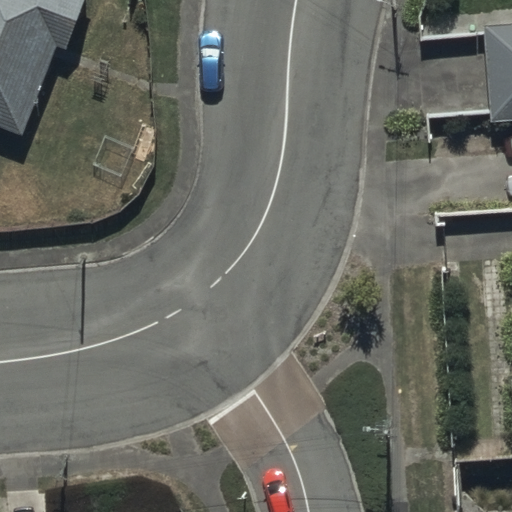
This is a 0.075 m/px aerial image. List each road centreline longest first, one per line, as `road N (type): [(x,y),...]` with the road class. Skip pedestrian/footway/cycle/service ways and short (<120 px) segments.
road 1 (residential): [(300,0),(259,228),(192,302)]
road 2 (residential): [(192,302),(273,419),(306,511)]
road 3 (residential): [(192,302),(86,348),(0,361)]
